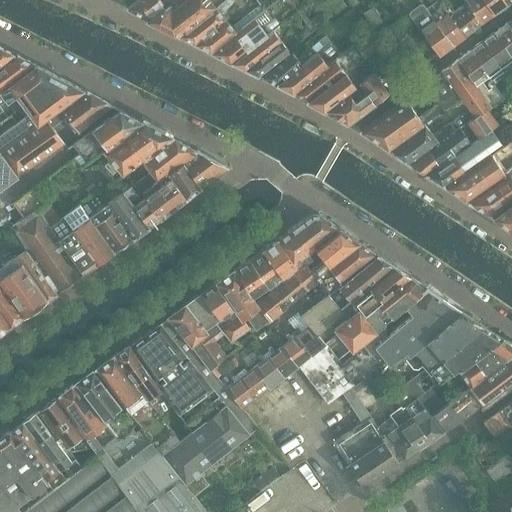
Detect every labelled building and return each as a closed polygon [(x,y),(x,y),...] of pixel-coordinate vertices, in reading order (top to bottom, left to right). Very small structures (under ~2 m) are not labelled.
[(158,0),(138,0),(127,9),(147,20),(164,7),(158,0)] [(174,0),(164,7),(147,20),(177,35),(214,6),(215,8),(225,0),(174,0)] [(220,13),(231,3),(229,0),(225,0),(215,8),(214,6),(177,35),(178,36),(194,44),(225,20),(220,13)] [(256,0),(264,9),(276,0),(256,0)] [(337,0),(329,6),(336,14),(346,6),(341,0),(337,0)] [(405,0),(406,0),(413,10),(408,14),(419,30),(420,30),(439,56),(452,46),(426,9),(423,4),(422,5),(418,0),(405,0)] [(480,25),(465,3),(454,12),(444,0),(438,0),(437,1),(465,37),(480,25)] [(483,0),(462,0),(465,3),(480,25),(494,15),(483,0)] [(483,0),(494,15),(507,6),(502,0),(483,0)] [(437,1),(426,9),(452,46),(465,37),(437,1)] [(373,7),(363,14),(372,28),(382,22),(373,7)] [(300,8),(295,11),(307,27),(303,30),(305,32),(299,36),(302,40),(316,30),(310,22),(300,8)] [(211,52),(210,52),(231,63),(267,35),(262,28),(272,20),(263,10),(235,32),(211,52)] [(318,16),(310,22),(316,30),(324,24),(318,16)] [(225,20),(194,44),(211,52),(235,32),(225,20)] [(511,31),(506,23),(494,33),(511,58),(511,31)] [(257,76),(288,52),(272,31),(267,35),(231,63),(257,76)] [(337,56),(338,58),(293,93),(307,101),(353,67),(365,58),(383,45),(375,31),(355,45),(354,43),(337,56)] [(511,58),(494,33),(482,42),(511,84),(511,58)] [(312,48),(311,48),(316,55),(277,85),(293,93),(338,58),(337,56),(327,45),(325,42),(322,41),(318,42),(311,47),(312,48)] [(511,84),(482,42),(469,51),(500,93),(511,84)] [(0,63),(13,53),(0,46),(0,63)] [(263,77),(262,78),(277,85),(316,55),(311,48),(296,59),(292,53),(263,77)] [(469,51),(457,60),(488,101),(491,99),(491,100),(500,93),(469,51)] [(0,91),(35,65),(16,55),(16,56),(0,68),(0,91)] [(488,101),(457,60),(441,72),(460,99),(468,110),(474,119),(487,110),(495,104),(491,100),(491,99),(488,101)] [(32,113),(28,115),(36,125),(83,90),(35,65),(0,91),(0,94),(6,103),(7,102),(14,112),(25,104),(32,113)] [(307,101),(323,110),(362,80),(353,67),(307,101)] [(441,72),(418,89),(431,107),(437,115),(460,99),(441,72)] [(346,124),(361,113),(360,113),(363,111),(368,108),(373,104),(387,94),(372,73),(362,80),(323,110),(346,124)] [(29,130),(0,153),(17,178),(64,144),(52,128),(63,119),(74,134),(76,132),(77,134),(112,106),(83,90),(36,125),(29,130)] [(359,131),(359,132),(387,150),(424,125),(437,115),(431,107),(418,117),(404,99),(390,109),(359,131)] [(119,110),(67,149),(80,167),(102,151),(141,122),(140,122),(140,121),(139,120),(138,121),(135,120),(135,119),(135,118),(120,110),(119,110)] [(424,125),(387,150),(409,165),(467,124),(474,119),(468,110),(432,136),(424,125)] [(474,119),(467,124),(478,138),(426,175),(444,187),(491,155),(482,144),(491,137),(487,132),(498,124),(487,110),(474,119)] [(148,127),(142,123),(143,123),(142,122),(142,123),(141,122),(95,156),(109,174),(113,171),(117,178),(120,174),(121,176),(141,162),(170,137),(169,137),(165,135),(165,134),(164,134),(149,127),(150,126),(149,126),(148,127)] [(467,124),(409,165),(422,173),(426,175),(478,138),(467,124)] [(149,173),(123,191),(129,201),(140,193),(147,188),(158,180),(157,179),(166,173),(181,162),(196,152),(194,150),(193,151),(189,148),(170,137),(141,162),(149,173)] [(491,155),(444,187),(465,201),(503,173),(495,162),(511,150),(511,140),(491,155)] [(181,162),(200,188),(215,177),(228,168),(226,167),(226,166),(225,166),(220,163),(219,163),(216,162),(216,161),(215,161),(210,158),(209,157),(209,158),(206,156),(205,155),(205,156),(199,153),(199,152),(198,152),(197,151),(196,152),(181,162)] [(0,190),(17,178),(0,153),(0,190)] [(181,162),(166,173),(185,198),(199,188),(200,188),(181,162)] [(511,166),(503,173),(465,201),(479,210),(511,186),(511,166)] [(158,180),(147,188),(150,193),(157,189),(171,209),(176,205),(177,205),(185,198),(166,173),(157,179),(158,180)] [(147,227),(148,226),(129,201),(123,191),(114,179),(98,191),(107,203),(113,212),(133,237),(135,236),(140,232),(144,230),(144,229),(147,227)] [(511,186),(479,210),(492,218),(511,203),(511,186)] [(169,211),(168,211),(171,209),(157,189),(150,193),(147,188),(140,193),(143,198),(145,197),(160,218),(169,211)] [(140,193),(129,201),(148,226),(160,218),(145,197),(143,198),(140,193)] [(24,218),(10,228),(25,250),(56,293),(82,274),(49,227),(50,226),(37,209),(31,213),(20,197),(13,202),(24,218)] [(107,203),(87,217),(113,252),(133,237),(113,212),(107,203)] [(511,203),(492,218),(510,231),(510,232),(511,230),(511,203)] [(50,226),(49,227),(82,274),(113,252),(87,217),(79,205),(50,226)] [(319,215),(318,214),(317,213),(317,214),(312,214),(310,214),(310,215),(302,220),(301,221),(301,222),(297,225),(297,224),(295,226),(296,226),(292,229),(291,229),(286,232),(286,233),(287,233),(282,237),(282,236),(281,236),(280,237),(296,259),(302,255),(307,262),(317,254),(312,248),(338,228),(337,228),(334,226),(335,226),(328,221),(328,220),(327,220),(319,215)] [(356,241),(352,239),(353,238),(343,232),(340,230),(340,229),(339,228),(338,228),(312,248),(317,254),(307,262),(312,269),(328,257),(330,260),(336,256),(337,258),(357,242),(356,241)] [(289,265),(296,259),(280,237),(277,239),(270,244),(270,245),(269,245),(263,249),(282,275),(291,268),(289,265)] [(373,252),(357,242),(337,258),(336,256),(330,260),(328,257),(312,269),(318,281),(329,293),(337,287),(375,255),(373,253),(373,252)] [(260,251),(260,252),(253,257),(251,258),(272,289),(282,281),(285,279),(282,275),(263,249),(260,251)] [(49,298),(54,294),(56,293),(25,250),(15,257),(45,301),(49,298)] [(296,271),(307,262),(302,255),(296,259),(289,265),(291,268),(282,275),(285,279),(282,281),(295,300),(308,289),(296,271)] [(337,287),(329,293),(304,313),(301,310),(297,313),(301,317),(308,327),(313,333),(323,325),(324,326),(330,322),(370,290),(368,287),(394,266),(393,265),(392,266),(389,264),(390,263),(389,263),(381,258),(381,257),(380,258),(378,256),(377,255),(376,255),(375,255),(337,287)] [(15,257),(0,267),(0,283),(24,316),(24,317),(25,316),(25,315),(28,312),(28,313),(29,313),(35,309),(34,308),(35,308),(35,309),(41,304),(41,303),(41,304),(45,301),(15,257)] [(249,260),(233,270),(256,301),(269,291),(272,289),(251,258),(249,260)] [(318,281),(312,269),(307,262),(296,271),(308,289),(318,281)] [(370,290),(330,322),(335,327),(358,309),(362,314),(369,309),(370,310),(411,278),(410,277),(409,276),(408,276),(405,274),(394,266),(368,287),(370,290)] [(221,278),(216,282),(239,315),(242,319),(246,317),(256,331),(268,322),(269,322),(270,321),(256,301),(233,270),(233,271),(230,273),(229,273),(228,274),(227,274),(228,275),(222,279),(222,278),(221,279),(221,278)] [(369,309),(362,314),(373,330),(404,307),(427,289),(426,289),(427,288),(426,288),(411,278),(370,310),(369,309)] [(272,289),(269,291),(283,310),(295,300),(282,281),(272,289)] [(204,291),(201,293),(225,325),(239,315),(216,282),(204,291)] [(0,283),(0,314),(9,327),(24,316),(0,283)] [(437,296),(433,293),(431,291),(431,292),(427,289),(404,307),(411,316),(374,346),(385,361),(388,365),(396,360),(405,353),(408,356),(463,314),(462,313),(461,312),(460,311),(459,311),(452,307),(453,306),(452,306),(447,303),(447,302),(446,302),(440,298),(440,297),(437,295),(437,296)] [(269,291),(256,301),(270,321),(283,310),(269,291)] [(201,293),(200,294),(197,296),(187,303),(208,333),(211,335),(225,325),(201,293)] [(179,309),(170,315),(193,344),(208,333),(187,303),(183,306),(179,309)] [(385,361),(374,346),(411,316),(404,307),(373,330),(362,314),(358,309),(335,327),(330,322),(324,326),(323,325),(313,333),(323,346),(309,356),(298,366),(326,404),(341,393),(350,386),(373,369),(373,370),(385,361)] [(8,327),(9,327),(0,314),(0,333),(8,327)] [(405,353),(396,360),(399,364),(405,359),(412,369),(417,369),(422,365),(424,368),(429,365),(431,367),(473,334),(471,331),(480,324),(463,314),(408,356),(405,353)] [(130,344),(129,345),(173,405),(193,432),(182,440),(163,455),(186,484),(187,486),(241,443),(246,450),(255,443),(249,436),(252,434),(251,433),(258,428),(243,408),(226,389),(210,370),(211,369),(193,344),(170,315),(167,318),(167,319),(161,324),(160,323),(160,324),(160,323),(153,328),(150,330),(150,331),(143,336),(143,335),(142,335),(143,336),(136,341),(135,340),(135,341),(131,345),(130,344)] [(225,325),(211,335),(215,341),(224,333),(230,342),(249,328),(242,319),(239,315),(225,325)] [(323,346),(313,333),(308,327),(301,317),(294,323),(299,329),(293,334),(309,356),(323,346)] [(424,368),(430,376),(427,378),(433,386),(444,378),(443,378),(457,368),(458,369),(502,338),(500,337),(500,338),(486,329),(487,328),(485,327),(485,328),(480,325),(481,325),(480,324),(471,331),(473,334),(431,367),(429,365),(424,368)] [(265,332),(258,337),(260,340),(268,335),(265,332)] [(227,357),(217,345),(214,341),(215,341),(211,335),(208,333),(193,344),(211,369),(227,357)] [(285,337),(289,341),(281,347),(297,367),(298,366),(309,356),(293,334),(289,336),(288,335),(285,337)] [(511,344),(503,339),(502,338),(458,369),(457,368),(443,378),(444,378),(449,385),(453,382),(460,390),(511,351),(511,344)] [(118,352),(117,353),(162,413),(173,405),(129,345),(124,348),(124,349),(119,352),(118,352)] [(267,350),(268,351),(265,354),(283,378),(297,367),(281,347),(274,352),(270,347),(267,350)] [(511,351),(460,390),(461,393),(439,410),(425,391),(417,397),(442,432),(445,430),(461,420),(482,403),(505,386),(504,385),(510,380),(511,381),(511,380),(511,351)] [(117,353),(115,355),(95,369),(97,372),(120,400),(130,414),(142,428),(163,455),(182,440),(162,413),(117,353)] [(261,362),(254,368),(269,388),(283,378),(265,354),(262,356),(261,355),(257,357),(261,362)] [(234,358),(228,363),(233,369),(239,365),(234,358)] [(244,369),(237,374),(256,398),(269,388),(254,368),(247,373),(244,369)] [(373,369),(350,386),(355,393),(368,383),(378,396),(386,390),(372,371),(373,370),(373,369)] [(75,383),(105,422),(121,409),(94,374),(92,371),(75,383)] [(234,383),(226,389),(243,408),(256,398),(237,374),(231,379),(234,383)] [(115,438),(103,423),(105,422),(75,383),(58,397),(85,439),(94,452),(115,438)] [(361,423),(333,443),(362,486),(403,459),(379,425),(377,427),(354,393),(355,393),(350,386),(341,393),(361,423)] [(58,397),(40,409),(70,450),(85,439),(58,397)] [(417,397),(405,406),(430,441),(442,432),(417,397)] [(511,400),(482,422),(494,438),(511,425),(511,400)] [(405,406),(393,415),(417,450),(430,441),(405,406)] [(40,409),(24,421),(67,480),(83,468),(82,466),(79,468),(66,453),(70,450),(40,409)] [(393,415),(379,425),(403,459),(417,450),(393,415)] [(9,432),(0,438),(0,485),(2,489),(15,479),(34,505),(67,480),(24,421),(9,432)] [(135,433),(131,429),(117,440),(115,438),(94,452),(97,455),(138,511),(206,511),(187,486),(186,484),(163,455),(142,428),(135,433)] [(493,439),(473,454),(479,463),(499,449),(493,439)] [(34,505),(27,510),(28,511),(138,511),(97,455),(82,466),(83,468),(67,480),(34,505)] [(511,460),(507,455),(486,470),(494,481),(511,467),(511,460)] [(0,511),(25,511),(27,510),(34,505),(15,479),(2,489),(0,485),(0,511)]
